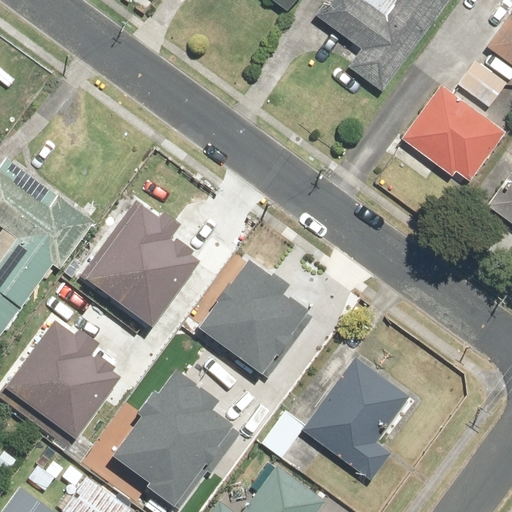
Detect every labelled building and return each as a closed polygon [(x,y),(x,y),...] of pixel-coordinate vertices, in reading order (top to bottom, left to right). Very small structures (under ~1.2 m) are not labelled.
[(293,0),(267,0),(285,12),(293,0)] [(400,0),(399,2),(395,0),(332,0),(320,18),(361,48),(347,67),(381,92),(447,0),(400,0)] [(511,67),(511,9),(485,48),(511,67)] [(473,62),(454,89),(486,111),(505,84),(473,62)] [(504,135),(440,85),(400,138),(407,144),(397,157),(427,180),(437,167),(451,178),(455,173),(468,183),(504,135)] [(95,221),(6,159),(0,166),(0,227),(2,229),(0,231),(0,339),(51,267),(59,272),(95,221)] [(511,173),(500,191),(504,194),(498,203),(505,207),(499,217),(511,226),(511,173)] [(167,226),(138,205),(87,275),(155,324),(201,261),(161,233),(167,226)] [(192,326),(261,377),(307,315),(284,298),(288,294),(242,260),(192,326)] [(85,343),(56,322),(6,392),(74,441),(119,379),(80,350),(85,343)] [(408,397),(353,358),(300,432),(370,481),(389,453),(368,437),(376,426),(384,432),(408,397)] [(177,507),(233,433),(211,416),(219,405),(170,368),(105,454),(177,507)] [(278,458),(301,429),(282,414),(259,444),(278,458)] [(44,490),(62,469),(52,460),(44,469),(38,464),(28,477),(44,490)] [(53,506),(61,511),(129,511),(132,509),(71,464),(61,477),(70,483),(53,506)] [(315,511),(324,502),(277,465),(241,511),(233,511),(219,501),(210,511),(315,511)] [(56,511),(19,485),(0,511),(56,511)]
